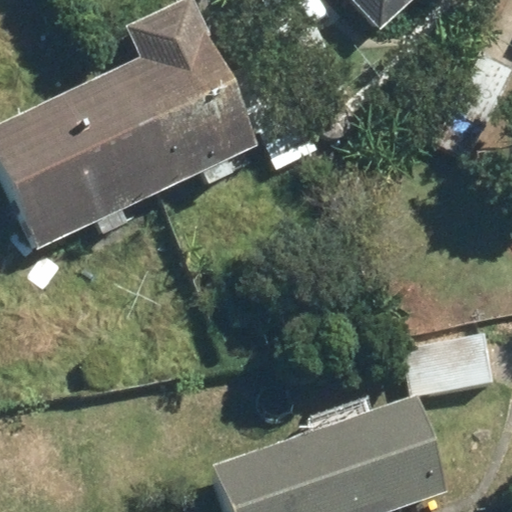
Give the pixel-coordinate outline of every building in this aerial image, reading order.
[(338,0),(372,36),(410,0),(338,0)] [(0,191),(29,254),(250,153),(245,141),(280,125),(252,63),(218,78),(183,2),(118,31),(132,63),(0,123),(0,191)] [(303,116),(343,97),(311,29),(307,31),(294,4),(262,19),(275,46),(271,48),(303,116)] [(399,44),(439,78),(471,39),(431,6),(399,44)] [(461,165),(511,74),(476,55),(427,146),(461,165)] [(403,400),(486,385),(477,337),(394,352),(403,400)] [(107,356),(97,354),(88,357),(81,364),(79,374),(82,383),(90,390),(99,392),(109,389),(115,381),(117,372),(114,362),(107,356)] [(220,511),(394,511),(440,497),(408,401),(206,468),(220,511)]
